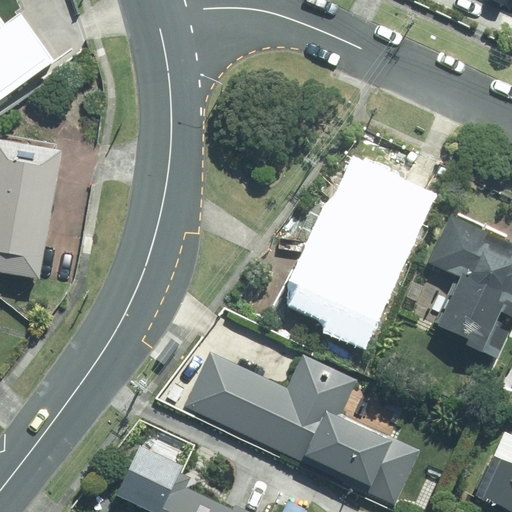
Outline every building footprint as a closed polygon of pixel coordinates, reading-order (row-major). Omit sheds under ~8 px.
[(511,0),(489,0),(509,9),(511,2),(511,0)] [(0,102),(61,58),(27,11),(12,22),(0,5),(0,102)] [(0,269),(45,276),(64,146),(0,136),(0,269)] [(363,342),(414,222),(380,208),(385,196),(355,183),(303,305),(338,319),(333,330),(363,342)] [(511,336),(511,230),(456,207),(436,256),(466,269),(443,322),(507,349),(511,336)] [(174,340),(159,360),(167,366),(182,346),(174,340)] [(289,385),(214,349),(189,402),(310,460),(314,450),(373,478),(369,488),(398,502),(424,449),(345,411),(361,378),(305,351),(289,385)] [(511,433),(507,431),(478,491),(511,507),(511,433)] [(187,463),(147,444),(127,485),(158,500),(151,511),(257,511),(237,502),(234,507),(179,480),(187,463)]
